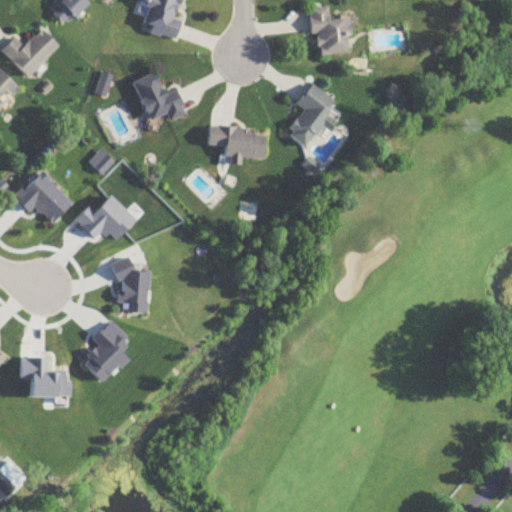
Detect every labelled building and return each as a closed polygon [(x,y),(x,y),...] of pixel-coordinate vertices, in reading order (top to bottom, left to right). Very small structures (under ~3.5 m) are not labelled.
[(51,0),(58,8),(51,15),(63,28),(87,6),(82,0),(51,0)] [(174,43),(181,23),(173,21),(180,0),(150,0),(140,31),(174,43)] [(307,11),(310,38),(315,38),(317,57),(350,54),(347,21),(328,22),(327,9),(307,11)] [(58,50),(40,31),(22,48),(14,40),(1,52),(26,80),(58,50)] [(0,108),(18,91),(0,72),(0,108)] [(162,96),(155,75),(132,83),(144,115),(137,117),(142,132),(185,117),(176,91),(162,96)] [(295,106),(303,112),(286,136),(304,149),(336,106),(310,86),(295,106)] [(240,161),(263,162),(264,132),(207,129),(206,148),(224,149),(223,165),(240,166),(240,161)] [(0,493),(4,499),(25,482),(10,464),(0,471),(0,493)]
